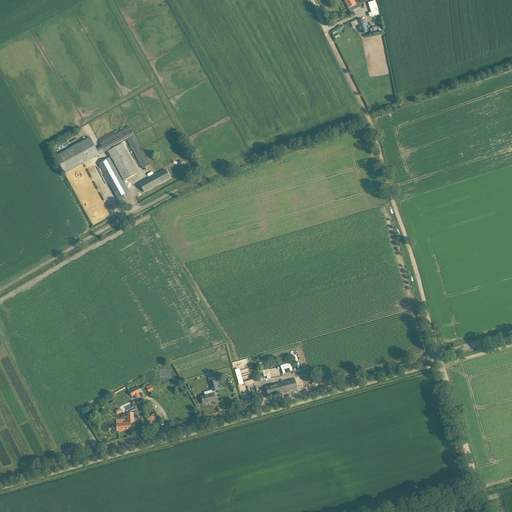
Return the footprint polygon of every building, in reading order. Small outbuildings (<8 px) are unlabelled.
[(353,0),(354,0),(353,0),(343,0),(348,9),(360,3),(358,0),(353,0)] [(129,126),(99,143),(102,147),(105,152),(107,151),(124,181),(137,174),(121,144),(127,140),(143,169),(150,165),(129,126)] [(65,174),(100,155),(90,137),(55,157),(65,174)] [(118,199),(129,193),(110,158),(99,164),(118,199)] [(181,170),(185,162),(179,160),(176,168),(181,170)] [(157,174),(139,183),(144,192),(170,178),(166,170),(157,175),(157,174)] [(212,391),(219,389),(217,385),(214,372),(207,374),(212,391)] [(268,396),(297,388),(296,383),(294,379),(266,387),(267,391),(268,396)] [(141,398),(139,394),(142,392),(140,389),(145,387),(143,383),(138,385),(139,387),(129,392),(132,397),(135,396),(137,400),(141,398)] [(250,397),(257,395),(254,383),(247,384),(248,387),(241,389),(243,401),(251,399),(250,397)] [(203,404),(215,401),(213,393),(201,397),(203,404)] [(134,422),(133,413),(127,413),(127,422),(122,423),(122,420),(116,420),(117,431),(135,430),(134,425),(134,422)] [(149,415),(147,416),(148,417),(146,418),(149,423),(156,419),(153,414),(149,416),(149,415)]
